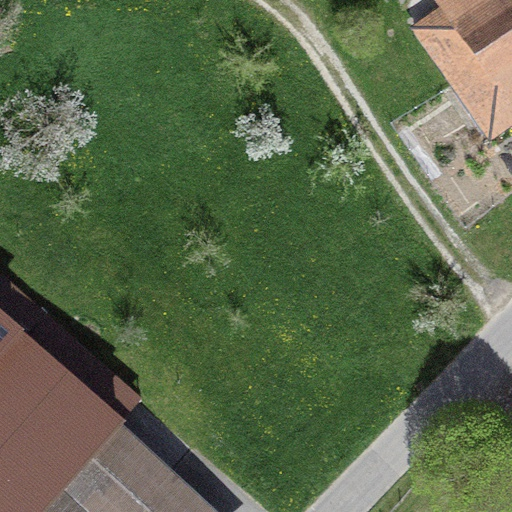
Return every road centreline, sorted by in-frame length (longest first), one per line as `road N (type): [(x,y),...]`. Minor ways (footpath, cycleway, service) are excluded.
road 1 (track): [(511,315),(419,215),(315,55),(260,0)]
road 2 (unclassified): [(350,511),(511,335)]
